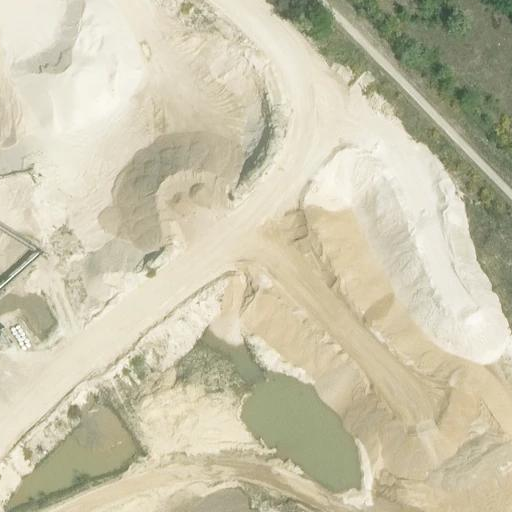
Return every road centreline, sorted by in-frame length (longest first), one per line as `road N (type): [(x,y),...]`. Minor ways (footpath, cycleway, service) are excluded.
road 1 (track): [(214,0),(279,58),(322,135),(324,294),(262,403),(146,481),(47,511)]
road 2 (track): [(511,184),(330,0)]
